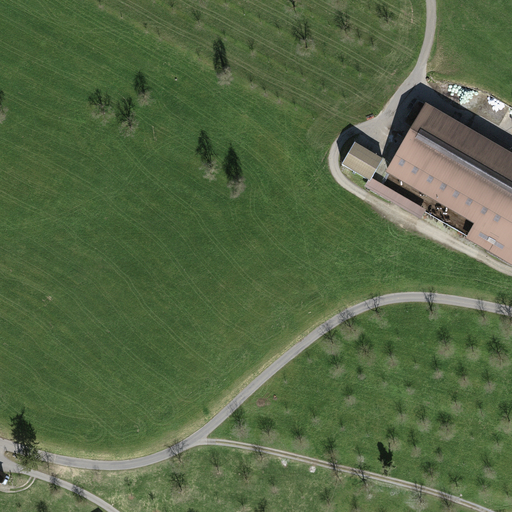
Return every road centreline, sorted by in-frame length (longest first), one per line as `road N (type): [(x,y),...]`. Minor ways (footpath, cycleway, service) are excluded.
road 1 (unclassified): [(511,311),(398,296),(354,308),(300,343),(201,433),(149,464),(54,459),(0,442)]
road 2 (track): [(511,273),(374,208),(336,177),(335,152),(383,124),(413,93),(432,42),(429,0)]
road 3 (track): [(201,433),(482,511)]
road 4 (track): [(112,511),(0,461)]
